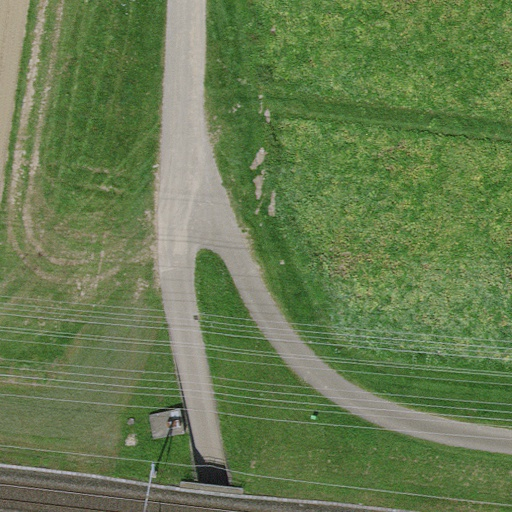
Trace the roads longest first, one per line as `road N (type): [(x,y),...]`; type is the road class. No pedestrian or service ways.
road 1 (unclassified): [(228,511),(194,355),(182,246),(186,0)]
road 2 (track): [(511,449),(389,420),(303,364),(252,280),(187,140)]
